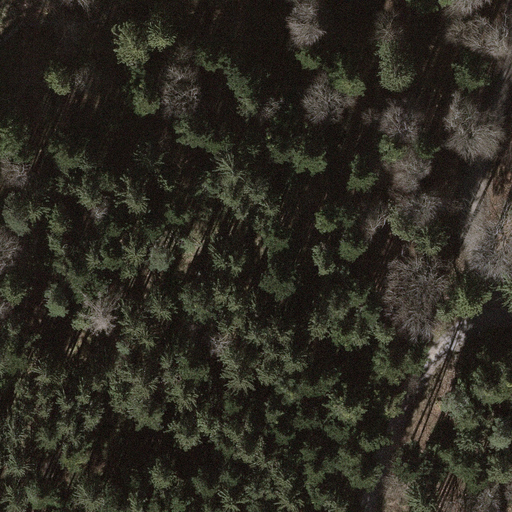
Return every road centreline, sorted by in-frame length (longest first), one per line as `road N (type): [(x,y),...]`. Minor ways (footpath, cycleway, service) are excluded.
road 1 (track): [(366,511),(416,376),(451,333),(508,302)]
road 2 (track): [(508,302),(483,262),(471,207),(511,55)]
